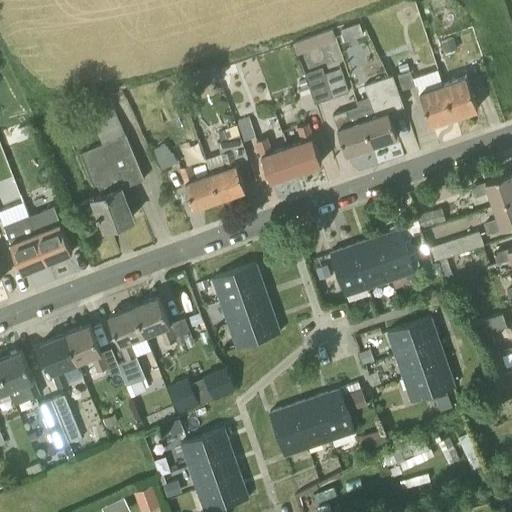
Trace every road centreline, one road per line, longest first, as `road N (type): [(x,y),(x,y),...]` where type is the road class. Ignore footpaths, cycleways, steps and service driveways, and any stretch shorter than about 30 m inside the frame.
road 1 (unclassified): [(0,304),(286,199)]
road 2 (unclassified): [(286,199),(511,122)]
road 3 (residential): [(286,199),(329,332)]
